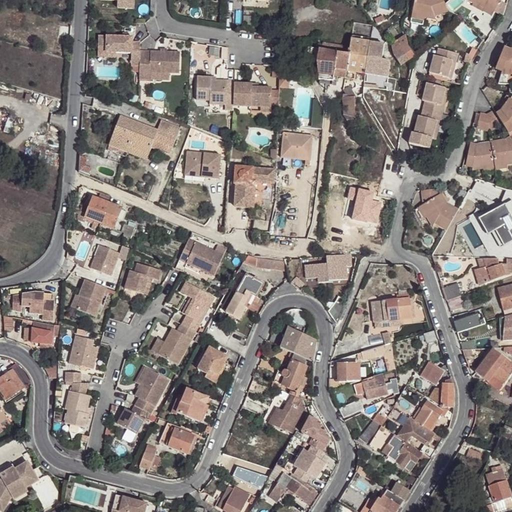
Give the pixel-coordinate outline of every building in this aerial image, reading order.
[(134,0),(127,0),(127,7),(118,6),(117,14),(134,14),(134,0)] [(413,0),(411,16),(422,18),(434,20),(433,16),(446,12),(441,0),(413,0)] [(462,0),(472,6),(481,11),(491,16),(499,0),(462,0)] [(371,43),(375,27),(356,25),(354,39),(371,43)] [(352,55),(348,72),(359,74),(367,75),(371,43),(354,39),(353,46),(352,55)] [(326,41),(325,49),(326,49),(326,50),(352,55),(353,46),(326,41)] [(401,52),(408,62),(413,59),(415,57),(423,53),(416,42),(408,47),(401,52)] [(142,57),(142,50),(142,48),(134,48),(134,44),(130,44),(124,44),(101,43),(101,54),(108,54),(107,59),(118,59),(133,59),(133,72),(142,72),(142,57)] [(371,43),(367,75),(397,79),(394,66),(382,63),(385,46),(379,45),(374,43),(371,43)] [(313,58),(317,59),(324,61),(326,50),(326,49),(325,49),(315,47),(313,58)] [(436,49),(432,48),(430,56),(428,55),(427,60),(434,62),(436,49)] [(452,52),(436,49),(434,62),(427,60),(425,74),(424,77),(442,81),(443,77),(446,60),(451,61),(452,52)] [(511,49),(503,49),(496,70),(503,72),(502,75),(511,74),(511,49)] [(327,76),(335,77),(337,70),(348,72),(352,55),(326,50),(324,61),(326,72),(327,76)] [(118,64),(118,59),(107,59),(108,54),(101,54),(100,64),(118,64)] [(142,72),(141,85),(152,85),(152,78),(180,79),(180,58),(167,57),(161,57),(142,57),(142,72)] [(337,70),(335,77),(347,79),(348,72),(337,70)] [(348,72),(347,79),(358,80),(359,74),(348,72)] [(511,74),(502,75),(498,85),(511,84),(511,74)] [(288,80),(286,93),(295,93),(296,81),(288,80)] [(227,115),(236,115),(236,110),(236,87),(236,86),(218,85),(213,85),(213,82),(199,82),(199,104),(211,105),(211,108),(227,109),(227,115)] [(443,88),(425,84),(422,96),(428,98),(425,111),(441,114),(443,106),(439,105),(443,88)] [(254,88),(236,87),(236,110),(245,110),(273,111),(274,92),(260,92),(254,92),(254,88)] [(354,88),(345,89),(346,97),(356,97),(354,88)] [(443,88),(439,105),(443,106),(447,89),(443,88)] [(356,97),(346,97),(343,96),(345,115),(352,125),(359,124),(358,118),(357,106),(356,97)] [(370,106),(373,105),(376,103),(372,96),(365,98),(370,106)] [(500,115),(498,116),(510,133),(511,132),(511,102),(509,101),(500,115)] [(425,111),(421,109),(419,117),(417,116),(416,121),(422,123),(425,111)] [(441,114),(425,111),(422,123),(416,121),(412,134),(430,139),(435,122),(439,123),(441,114)] [(493,114),(487,118),(490,134),(500,126),(493,114)] [(111,135),(107,147),(125,154),(127,150),(146,157),(150,149),(152,143),(165,148),(163,154),(168,155),(178,130),(159,123),(155,132),(142,127),(118,117),(114,127),(117,128),(114,136),(111,135)] [(490,134),(487,118),(479,117),(477,131),(490,134)] [(435,122),(430,139),(435,140),(439,123),(435,122)] [(316,139),(287,136),(285,162),(314,165),(316,139)] [(507,141),(492,144),(496,166),(507,164),(511,162),(511,139),(511,138),(507,141)] [(152,143),(150,149),(163,154),(165,148),(152,143)] [(496,166),(492,144),(476,147),(470,146),(467,167),(475,168),(475,170),(486,168),(496,166)] [(127,150),(125,154),(145,161),(146,157),(127,150)] [(412,150),(414,158),(420,160),(422,153),(412,150)] [(185,155),(184,176),(200,176),(200,180),(217,181),(218,157),(185,155)] [(80,160),(79,173),(90,176),(91,171),(86,169),(86,160),(80,160)] [(273,171),(235,169),(234,185),(235,186),(234,209),(253,210),(254,184),(272,185),(273,171)] [(417,196),(424,206),(437,199),(429,188),(417,196)] [(505,206),(480,220),(489,236),(496,232),(505,247),(511,243),(511,192),(508,191),(503,202),(505,206)] [(101,193),(99,199),(108,203),(110,196),(101,193)] [(98,230),(108,203),(99,199),(95,197),(91,207),(86,218),(95,221),(94,224),(92,228),(98,230)] [(447,232),(458,213),(445,206),(439,197),(437,199),(424,206),(422,213),(434,229),(436,227),(447,232)] [(505,206),(503,202),(498,204),(471,220),(473,223),(480,220),(505,206)] [(123,209),(108,203),(98,230),(98,231),(109,235),(112,228),(114,229),(123,209)] [(86,218),(91,207),(83,204),(77,219),(85,222),(85,220),(86,218)] [(271,227),(273,215),(254,215),(253,226),(271,227)] [(127,228),(122,243),(130,246),(135,231),(127,228)] [(98,231),(96,235),(118,243),(120,239),(109,235),(98,231)] [(223,251),(187,236),(178,257),(186,260),(187,257),(198,262),(197,265),(213,272),(223,251)] [(96,251),(92,275),(113,279),(118,255),(96,251)] [(348,256),(324,257),(324,265),(303,266),(303,279),(315,278),(315,283),(325,283),(325,281),(344,281),(344,268),(348,268),(348,256)] [(186,260),(197,265),(198,262),(187,257),(186,260)] [(507,273),(507,265),(500,264),(499,259),(478,259),(480,268),(474,270),(479,285),(511,274),(511,273),(507,273)] [(276,261),(257,261),(257,265),(275,269),(276,261)] [(283,261),(276,261),(275,269),(285,271),(283,261)] [(250,264),(243,262),(239,270),(244,273),(250,264)] [(136,272),(131,271),(126,289),(145,294),(150,278),(153,279),(160,280),(162,270),(138,264),(136,272)] [(248,275),(227,312),(240,319),(247,307),(248,308),(255,295),(257,296),(264,283),(248,275)] [(79,307),(77,312),(96,319),(106,290),(86,282),(77,306),(79,307)] [(183,325),(196,333),(215,298),(188,283),(183,294),(192,298),(194,300),(186,315),(187,316),(183,325)] [(457,283),(443,288),(447,299),(448,298),(461,294),(457,283)] [(505,309),(511,307),(511,284),(500,288),(505,309)] [(376,323),(392,321),(417,317),(412,291),(400,293),(401,298),(373,302),(376,323)] [(461,294),(448,298),(452,310),(466,306),(462,293),(461,294)] [(43,320),(53,321),(54,301),(53,301),(53,294),(34,294),(12,297),(14,311),(23,313),(24,307),(31,308),(31,313),(44,315),(43,320)] [(346,304),(347,303),(336,295),(329,305),(332,310),(335,319),(346,304)] [(194,300),(192,298),(189,302),(186,301),(180,312),(186,315),(194,300)] [(298,307),(290,308),(292,314),(293,317),(294,318),(295,314),(299,307),(298,307)] [(454,322),(458,333),(485,324),(484,319),(480,321),(478,314),(454,322)] [(23,319),(22,323),(33,325),(33,343),(41,343),(54,344),(55,334),(60,334),(60,326),(55,326),(53,325),(33,321),(23,319)] [(179,366),(197,333),(196,333),(183,325),(179,332),(174,330),(167,343),(160,356),(179,366)] [(290,327),(280,347),(294,354),(307,360),(313,362),(314,339),(290,327)] [(436,330),(428,332),(431,342),(439,340),(436,330)] [(383,332),(384,346),(391,343),(390,337),(389,332),(383,332)] [(77,335),(69,363),(94,369),(99,347),(93,346),(94,340),(77,335)] [(153,352),(160,356),(167,343),(160,340),(153,352)] [(506,345),(495,347),(493,350),(500,354),(506,345)] [(379,347),(363,352),(365,361),(382,356),(379,347)] [(210,348),(197,370),(206,375),(205,378),(216,384),(220,376),(219,375),(228,358),(210,348)] [(500,354),(493,350),(476,373),(489,382),(493,376),(487,372),(500,354)] [(307,360),(294,354),(291,360),(304,366),(307,360)] [(511,374),(511,362),(500,354),(487,372),(493,376),(505,384),(511,374)] [(304,366),(291,360),(287,371),(284,370),(282,372),(277,370),(273,380),(297,391),(303,387),(299,386),(302,377),(306,366),(304,366)] [(426,379),(435,365),(429,362),(421,375),(426,379)] [(57,363),(43,366),(50,378),(56,378),(57,363)] [(11,371),(13,373),(20,369),(16,364),(10,368),(11,371)] [(349,381),(359,381),(358,364),(348,365),(349,381)] [(339,382),(349,381),(348,365),(338,366),(339,382)] [(440,368),(435,365),(426,379),(437,385),(445,372),(440,368)] [(142,386),(151,370),(146,367),(137,383),(142,386)] [(0,377),(0,386),(7,397),(23,388),(23,389),(30,385),(30,384),(20,369),(13,373),(11,371),(0,377)] [(149,413),(150,414),(170,380),(151,370),(142,386),(136,396),(139,397),(135,406),(136,406),(149,413)] [(67,374),(67,383),(82,383),(81,373),(67,374)] [(384,380),(382,373),(364,379),(365,382),(355,385),(359,395),(365,394),(367,400),(380,396),(376,382),(384,380)] [(505,384),(493,376),(489,382),(501,391),(505,384)] [(401,394),(396,378),(390,380),(393,396),(401,394)] [(388,393),(384,380),(376,382),(380,396),(388,393)] [(88,383),(74,383),(72,392),(70,392),(66,410),(69,411),(66,424),(87,429),(90,416),(87,415),(91,397),(86,395),(88,383)] [(453,385),(445,385),(443,385),(442,396),(441,408),(451,408),(453,385)] [(422,395),(427,399),(430,393),(425,390),(422,395)] [(182,404),(177,415),(200,425),(206,408),(209,402),(187,392),(182,404)] [(274,424),(294,435),(307,411),(301,399),(302,398),(294,395),(292,394),(282,411),(274,424)] [(430,400),(441,408),(442,396),(432,394),(430,400)] [(360,400),(338,409),(343,419),(365,409),(360,400)] [(176,418),(177,415),(182,404),(177,402),(171,416),(176,418)] [(429,402),(416,421),(420,423),(430,430),(441,415),(443,417),(452,423),(454,419),(454,416),(447,411),(444,409),(443,411),(429,402)] [(146,420),(149,413),(136,406),(132,413),(126,410),(119,426),(135,434),(143,419),(146,420)] [(274,424),(282,411),(277,407),(269,421),(274,424)] [(206,408),(200,425),(201,426),(208,408),(206,408)] [(373,420),(380,425),(384,418),(377,414),(373,420)] [(0,431),(11,425),(6,416),(0,419),(0,431)] [(410,417),(406,424),(415,430),(418,425),(420,423),(416,421),(410,417)] [(314,439),(310,445),(311,446),(323,453),(327,447),(328,447),(332,441),(326,438),(329,434),(322,430),(324,427),(319,424),(311,419),(303,432),(314,439)] [(368,426),(377,431),(380,425),(373,420),(368,426)] [(406,424),(398,436),(408,442),(414,433),(413,433),(415,430),(406,424)] [(382,435),(386,429),(380,425),(377,431),(382,435)] [(435,435),(432,433),(418,425),(415,430),(413,433),(414,433),(429,443),(433,438),(435,435)] [(497,441),(511,446),(511,427),(504,425),(497,441)] [(162,445),(168,446),(175,429),(169,426),(162,445)] [(369,442),(377,431),(368,426),(361,437),(369,442)] [(168,446),(188,454),(195,436),(175,429),(168,446)] [(287,447),(291,439),(265,430),(262,439),(260,443),(259,448),(266,451),(269,442),(287,447)] [(442,443),(445,439),(442,438),(433,432),(432,433),(435,435),(433,438),(439,442),(442,443)] [(387,456),(398,464),(403,455),(400,453),(406,443),(393,435),(387,445),(392,448),(387,456)] [(195,436),(188,454),(190,455),(196,437),(195,436)] [(281,456),(287,447),(269,442),(266,451),(259,448),(260,443),(256,442),(254,449),(258,451),(267,455),(268,452),(281,456)] [(432,458),(437,450),(425,442),(420,450),(424,453),(428,456),(432,458)] [(420,458),(423,454),(406,443),(400,453),(403,455),(416,464),(420,458)] [(323,453),(311,446),(307,452),(303,450),(298,458),(293,467),(297,469),(293,475),(306,483),(310,477),(315,480),(320,472),(325,464),(320,461),(324,454),(323,453)] [(145,451),(136,466),(146,471),(147,470),(153,459),(155,456),(145,451)] [(425,461),(428,456),(424,453),(423,454),(420,458),(425,461)] [(403,455),(398,464),(411,472),(416,464),(403,455)] [(158,462),(153,459),(147,470),(152,473),(158,462)] [(25,489),(51,473),(42,465),(41,464),(31,470),(26,462),(13,469),(15,472),(1,480),(3,483),(0,488),(0,511),(1,511),(2,511),(11,497),(10,495),(24,487),(25,489)] [(286,470),(276,464),(272,471),(269,475),(278,483),(274,489),(282,495),(286,489),(309,505),(317,493),(310,488),(308,491),(284,474),(286,470)] [(485,477),(489,486),(506,481),(501,470),(496,472),(494,468),(490,469),(491,474),(485,477)] [(246,487),(255,491),(260,482),(251,477),(246,487)] [(506,481),(489,486),(494,503),(511,497),(506,481)] [(410,492),(396,484),(391,494),(405,502),(410,492)] [(386,494),(387,492),(378,486),(376,488),(386,494)] [(27,491),(25,489),(24,487),(10,495),(11,497),(12,499),(27,491)] [(227,511),(238,511),(249,494),(234,487),(230,494),(222,509),(227,511)] [(277,501),(282,495),(274,489),(269,495),(277,501)] [(222,509),(230,494),(226,492),(218,507),(222,509)] [(398,511),(405,502),(391,494),(387,492),(386,494),(380,502),(377,499),(374,504),(371,502),(363,511),(398,511)] [(110,511),(118,511),(122,501),(123,497),(115,495),(110,511)] [(118,511),(144,511),(147,504),(137,501),(136,505),(122,501),(118,511)]
